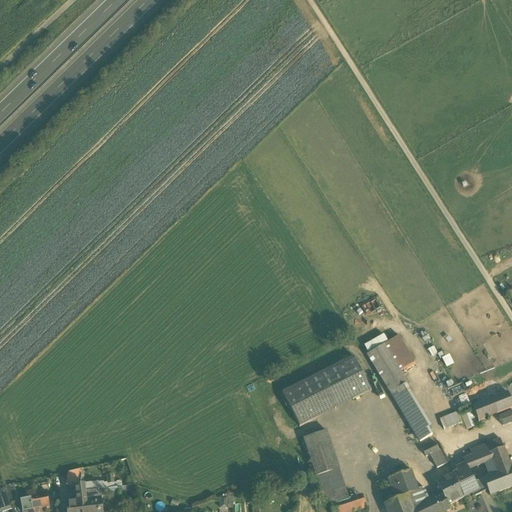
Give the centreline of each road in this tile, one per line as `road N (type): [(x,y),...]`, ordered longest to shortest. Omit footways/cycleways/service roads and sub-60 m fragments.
road 1 (track): [(511,321),(308,0)]
road 2 (motorway): [(0,141),(148,0)]
road 3 (motorway): [(115,0),(0,112)]
